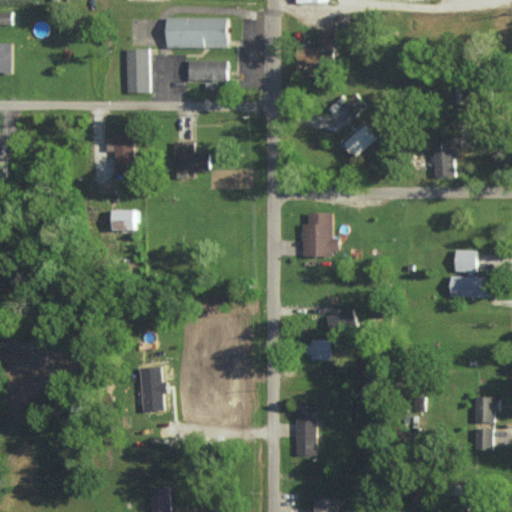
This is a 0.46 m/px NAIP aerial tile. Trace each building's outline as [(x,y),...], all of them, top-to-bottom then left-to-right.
[(0,23),(12,23),(12,10),(0,10),(0,23)] [(228,47),(229,17),(168,16),(167,46),(228,47)] [(321,45),(299,45),(298,61),(334,62),(335,30),(321,30),(321,45)] [(12,42),(0,41),(0,70),(11,71),(12,42)] [(127,48),(128,92),(150,91),(149,47),(127,48)] [(189,79),(212,79),(212,87),(227,88),(228,59),(190,58),(189,79)] [(366,106),(358,93),(344,101),(353,115),(366,106)] [(356,155),(378,137),(366,123),(344,141),(356,155)] [(115,150),(115,173),(135,173),(136,131),(115,131),(114,140),(107,140),(107,149),(115,150)] [(195,140),(175,140),(176,177),(193,177),(193,170),(210,169),(209,151),(195,152),(195,140)] [(435,143),(436,176),(457,175),(456,147),(445,147),(445,143),(435,143)] [(135,208),(113,208),(113,229),(135,229),(135,208)] [(304,254),(339,253),(339,237),(332,237),(332,211),(308,211),(308,222),(303,222),(304,254)] [(456,269),(477,270),(477,249),(457,248),(456,269)] [(486,296),(487,275),(452,274),(451,295),(486,296)] [(358,325),(353,307),(327,314),(332,331),(358,325)] [(333,339),(312,338),(312,359),(332,359),(333,339)] [(141,366),(143,411),(165,410),(164,392),(168,392),(168,380),(162,380),(161,365),(141,366)] [(497,420),(498,396),(476,395),(475,420),(497,420)] [(296,454),(316,454),(317,404),(297,404),(296,454)] [(477,448),(493,448),(493,428),(476,428),(477,448)] [(151,486),(151,511),(170,511),(170,486),(151,486)] [(337,511),(337,496),(317,497),(317,511),(337,511)]
